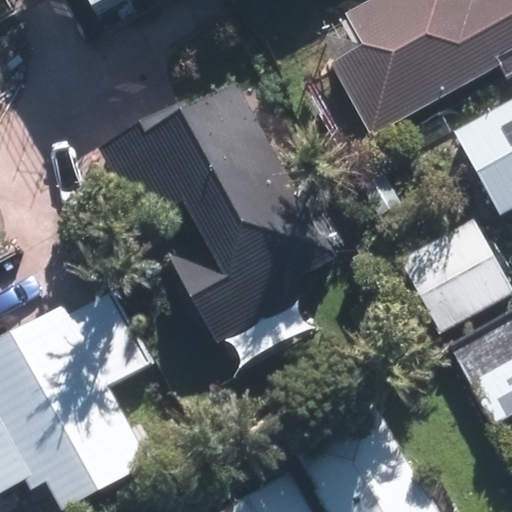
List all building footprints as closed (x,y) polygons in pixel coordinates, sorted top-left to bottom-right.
[(95,0),(102,12),(123,0),(95,0)] [(511,0),(367,0),(355,7),(373,40),(339,59),(379,132),(511,57),(511,0)] [(342,258),(245,86),(196,114),(189,100),(99,146),(147,230),(192,202),(209,234),(172,255),(221,342),(309,292),(304,281),(342,258)] [(511,98),(459,127),(505,212),(511,208),(511,98)] [(390,167),(366,180),(385,213),(409,199),(390,167)] [(511,270),(481,213),(406,254),(447,328),(511,291),(511,270)] [(368,259),(342,272),(358,302),(383,289),(368,259)] [(154,362),(115,290),(74,313),(69,304),(0,341),(0,495),(35,478),(41,487),(52,481),(68,511),(69,511),(157,464),(113,385),(154,362)] [(511,320),(459,350),(501,424),(511,417),(511,320)] [(296,445),(335,511),(444,511),(377,398),(296,445)] [(316,511),(291,471),(219,511),(316,511)]
